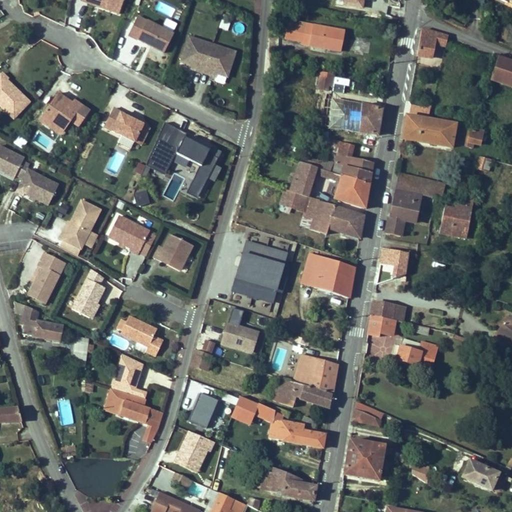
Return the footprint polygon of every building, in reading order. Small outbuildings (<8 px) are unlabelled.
[(107,0),(106,4),(124,10),(127,0),(107,0)] [(170,49),(179,30),(143,13),(134,32),(170,49)] [(300,36),(303,18),(293,17),(289,34),(300,36)] [(311,20),(303,18),(300,36),(308,37),(311,20)] [(350,28),(311,20),(308,37),(307,40),(346,47),(350,28)] [(501,21),(498,30),(509,33),(511,24),(508,23),(501,21)] [(444,44),(447,33),(433,29),(427,28),(423,28),(421,28),(420,33),(417,53),(433,56),(435,42),(444,44)] [(217,41),(194,34),(186,59),(196,62),(201,64),(200,66),(208,69),(217,41)] [(232,74),(241,49),(217,41),(208,69),(216,72),(217,69),(222,71),(232,74)] [(511,60),(499,57),(499,58),(490,81),(511,88),(511,60)] [(4,71),(0,75),(0,102),(16,117),(31,100),(9,79),(10,77),(4,71)] [(330,73),(322,72),(320,84),(328,85),(330,73)] [(46,121),(51,125),(53,122),(61,121),(68,125),(73,119),(81,124),(92,108),(76,97),(75,98),(74,99),(70,105),(64,106),(63,103),(67,96),(59,90),(45,113),(46,121)] [(426,103),(428,95),(410,91),(409,100),(426,103)] [(335,95),(327,93),(323,126),(383,133),(387,105),(335,95)] [(70,105),(74,99),(67,96),(63,103),(64,106),(70,105)] [(137,138),(145,121),(123,110),(123,108),(115,105),(106,124),(137,138)] [(426,118),(405,115),(401,140),(450,149),(455,124),(426,118)] [(470,118),(457,116),(453,134),(471,138),(472,135),(479,136),(481,121),(470,118)] [(53,122),(51,125),(64,133),(68,125),(61,121),(53,122)] [(144,141),(152,124),(145,121),(137,138),(144,141)] [(26,140),(30,134),(22,128),(18,135),(26,140)] [(330,135),(327,145),(342,150),(355,154),(359,143),(330,135)] [(27,154),(1,141),(0,143),(0,165),(17,174),(19,171),(25,175),(30,164),(32,160),(25,157),(27,154)] [(490,149),(476,147),(473,159),(473,160),(487,162),(490,149)] [(355,154),(342,150),(338,160),(322,158),(306,154),(304,160),(374,181),(378,161),(355,154)] [(150,182),(140,202),(174,220),(179,210),(172,206),(176,199),(168,195),(169,194),(170,196),(185,170),(203,180),(210,169),(176,151),(172,159),(167,157),(153,182),(150,182)] [(304,160),(302,160),(293,190),(314,196),(319,174),(343,181),(339,197),(370,207),(374,181),(304,160)] [(134,172),(141,175),(144,166),(138,163),(134,172)] [(40,195),(52,201),(62,180),(30,164),(25,175),(19,188),(27,191),(28,189),(40,195)] [(423,170),(396,164),(393,180),(420,186),(423,170)] [(203,180),(210,184),(216,173),(210,169),(203,180)] [(443,174),(423,170),(420,186),(433,189),(440,190),(443,174)] [(420,186),(393,180),(385,224),(400,227),(404,211),(416,213),(420,186)] [(472,188),(465,186),(461,198),(444,195),(438,225),(466,230),(472,188)] [(293,190),(287,188),(283,203),(308,210),(319,213),(323,198),(314,196),(293,190)] [(28,189),(27,191),(39,197),(40,195),(28,189)] [(84,246),(104,208),(85,198),(74,220),(69,229),(67,228),(63,235),(84,246)] [(369,212),(323,198),(319,213),(315,227),(330,232),(331,227),(364,237),(369,212)] [(179,210),(174,220),(181,223),(189,207),(176,199),(172,206),(179,210)] [(319,213),(308,210),(305,224),(315,227),(319,213)] [(154,229),(122,213),(112,234),(123,240),(136,246),(134,248),(142,252),(154,229)] [(97,247),(103,233),(94,228),(87,242),(97,247)] [(168,245),(164,243),(158,256),(166,260),(167,259),(185,268),(197,243),(175,232),(168,245)] [(81,253),(84,246),(67,238),(63,244),(81,253)] [(136,246),(123,240),(122,243),(134,248),(136,246)] [(283,266),(286,253),(244,242),(231,294),(273,304),(276,293),(282,294),(289,267),(283,266)] [(41,263),(45,264),(31,292),(48,301),(62,273),(56,269),(62,257),(47,250),(41,263)] [(354,296),(359,265),(313,252),(305,281),(354,296)] [(62,273),(68,261),(62,257),(56,269),(62,273)] [(166,260),(184,269),(185,268),(167,259),(166,260)] [(95,267),(75,307),(93,316),(100,302),(108,286),(103,283),(107,275),(95,267)] [(405,298),(373,292),(370,307),(379,309),(382,309),(390,311),(400,313),(402,313),(405,298)] [(41,310),(26,302),(22,322),(28,323),(26,332),(64,339),(66,326),(39,320),(41,310)] [(95,317),(102,303),(100,302),(93,316),(95,317)] [(511,305),(508,303),(499,318),(511,326),(509,330),(511,332),(511,305)] [(380,324),(382,309),(379,309),(370,307),(367,325),(379,327),(380,324)] [(252,356),(258,333),(238,327),(242,312),(230,309),(220,347),(252,356)] [(387,325),(390,311),(382,309),(380,324),(387,325)] [(130,320),(125,318),(121,327),(126,329),(124,332),(152,346),(150,350),(160,355),(167,340),(158,335),(161,328),(133,315),(130,320)] [(497,323),(509,330),(511,326),(499,318),(497,323)] [(421,333),(401,328),(400,331),(395,348),(430,358),(435,341),(421,336),(421,333)] [(395,348),(400,331),(395,329),(390,347),(395,348)] [(308,336),(301,334),(299,340),(310,342),(312,337),(308,336)] [(214,353),(217,341),(209,338),(206,350),(214,353)] [(92,352),(93,342),(79,341),(78,352),(92,352)] [(217,354),(199,349),(195,365),(213,370),(217,354)] [(343,362),(306,352),(300,369),(307,372),(304,382),(338,392),(343,362)] [(307,372),(300,369),(297,379),(304,382),(307,372)] [(289,377),(284,375),(277,398),(296,405),(299,397),(335,408),(338,392),(304,382),(297,379),(289,377)] [(147,399),(114,387),(108,408),(164,427),(167,416),(167,413),(155,409),(145,405),(147,399)] [(206,430),(217,401),(198,394),(186,422),(206,430)] [(244,397),(236,417),(253,424),(257,415),(261,404),(244,397)] [(379,410),(354,398),(351,412),(367,415),(369,409),(378,412),(379,410)] [(157,402),(147,399),(145,405),(155,409),(157,402)] [(57,402),(60,428),(72,426),(69,400),(57,402)] [(0,417),(20,416),(15,401),(0,402),(0,417)] [(273,409),(261,404),(257,415),(276,422),(278,411),(273,409)] [(274,406),(273,409),(278,411),(287,414),(288,414),(292,416),(293,412),(280,406),(274,406)] [(287,414),(278,411),(276,422),(273,438),(327,448),(330,433),(311,430),(312,426),(300,422),(286,419),(287,414)] [(310,414),(307,423),(319,428),(322,419),(310,414)] [(383,436),(348,430),(345,442),(381,448),(383,436)] [(186,434),(181,455),(190,458),(196,436),(186,434)] [(381,448),(345,442),(343,458),(341,466),(378,472),(381,448)] [(82,452),(81,446),(66,448),(67,454),(82,452)] [(498,461),(468,448),(461,465),(472,470),(480,473),(490,478),(498,461)] [(412,456),(411,465),(425,475),(427,458),(412,456)] [(279,467),(269,463),(265,489),(275,491),(279,467)] [(425,475),(411,465),(408,491),(423,493),(425,475)] [(307,479),(279,467),(275,491),(286,493),(286,494),(317,501),(320,484),(306,482),(307,479)] [(185,482),(188,476),(176,471),(173,477),(185,482)] [(163,490),(154,511),(156,511),(167,511),(170,507),(179,511),(201,511),(203,508),(163,490)] [(244,511),(245,511),(250,503),(223,491),(214,511),(241,511),(242,511),(244,511)] [(253,497),(250,503),(261,508),(264,501),(253,497)] [(420,511),(421,505),(386,497),(383,511),(420,511)]
